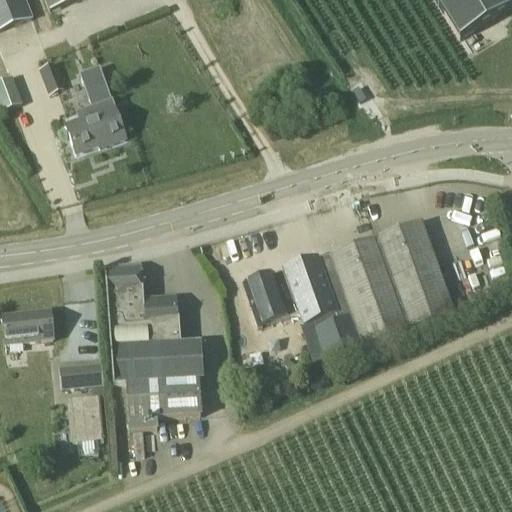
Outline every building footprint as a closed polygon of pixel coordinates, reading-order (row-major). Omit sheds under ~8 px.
[(0,0),(0,34),(32,22),(23,0),(0,0)] [(42,0),(49,16),(88,0),(42,0)] [(502,0),(431,0),(458,44),(510,12),(502,0)] [(79,124),(65,129),(76,159),(99,151),(99,153),(125,144),(112,104),(110,105),(99,73),(80,79),(91,111),(76,117),(79,124)] [(75,78),(63,82),(73,110),(85,106),(75,78)] [(13,81),(0,85),(0,111),(1,116),(22,109),(13,81)] [(60,94),(55,83),(44,87),(48,98),(60,94)] [(375,242),(407,335),(453,318),(421,226),(375,242)] [(317,263),(336,317),(338,323),(350,319),(361,351),(407,335),(375,242),(329,259),(317,263)] [(243,289),(257,331),(298,316),(303,329),(336,317),(317,263),(283,275),(284,276),(273,280),(272,279),(243,289)] [(112,388),(125,387),(128,435),(156,433),(155,422),(200,419),(197,383),(202,383),(199,346),(178,348),(175,301),(143,303),(140,267),(104,270),(112,388)] [(5,349),(53,343),(50,315),(1,320),(5,349)] [(336,317),(303,329),(316,367),(361,351),(350,319),(338,323),(336,317)] [(59,373),(61,394),(102,390),(100,369),(59,373)] [(64,400),(66,446),(100,444),(98,399),(64,400)] [(58,442),(28,442),(28,483),(59,482),(58,442)]
